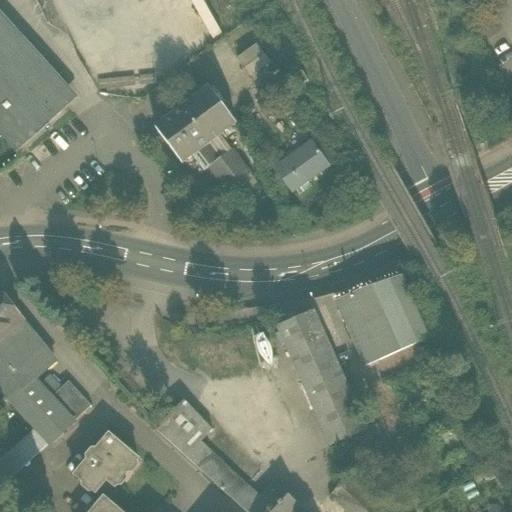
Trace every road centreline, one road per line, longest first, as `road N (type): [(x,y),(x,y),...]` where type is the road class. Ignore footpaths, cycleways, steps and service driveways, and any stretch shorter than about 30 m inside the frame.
road 1 (residential): [(0,244),(10,196),(90,134),(114,133),(145,169),(156,199),(158,262)]
road 2 (tertiary): [(158,262),(217,273),(324,265),(444,211)]
road 3 (residential): [(444,211),(338,0)]
road 4 (tertiary): [(0,244),(54,242),(158,262)]
